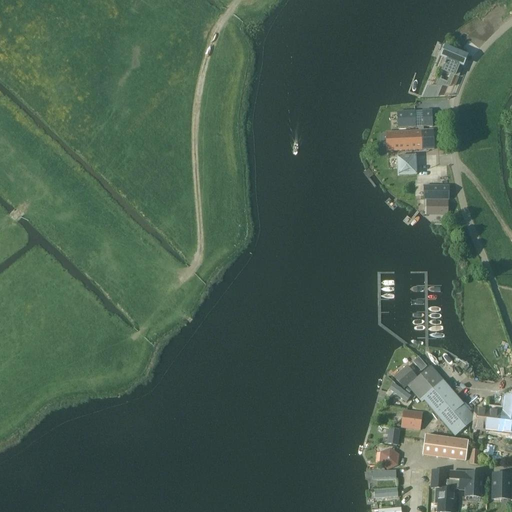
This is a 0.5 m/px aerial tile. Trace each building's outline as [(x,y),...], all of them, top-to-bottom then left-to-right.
[(446,66),(447,67),(445,72),(453,75),(449,83),(441,80),(439,87),(450,86),(459,64),(462,66),(466,56),(448,49),(444,58),(450,60),(448,64),(447,64),(446,66)] [(433,97),(433,86),(427,86),(423,97),(433,97)] [(432,110),(423,111),(423,127),(433,127),(432,110)] [(415,111),(397,112),(397,120),(416,119),(415,111)] [(416,119),(397,120),(398,129),(416,128),(416,119)] [(419,131),(386,132),(387,152),(434,150),(433,130),(423,131),(419,131)] [(417,175),(416,156),(397,157),(398,176),(417,175)] [(424,186),(424,199),(448,200),(449,187),(448,187),(424,186)] [(448,215),(448,200),(426,200),(426,214),(448,215)] [(413,362),(421,372),(427,367),(418,357),(413,362)] [(417,378),(406,366),(393,377),(404,389),(408,386),(417,378)] [(443,381),(435,371),(431,366),(408,386),(417,396),(421,401),(443,381)] [(475,417),(443,381),(421,401),(423,403),(425,401),(456,437),(474,421),(475,417)] [(392,384),(389,390),(406,402),(411,396),(392,384)] [(502,411),(476,408),(475,417),(474,421),(473,430),(511,434),(511,396),(504,396),(502,411)] [(403,411),(401,428),(420,431),(423,414),(403,411)] [(386,445),(399,446),(401,431),(391,430),(392,428),(384,426),(383,429),(386,430),(386,435),(388,435),(386,445)] [(426,436),(423,456),(465,462),(468,442),(426,436)] [(398,466),(399,455),(390,448),(380,453),(379,465),(388,471),(398,466)] [(468,463),(478,464),(480,451),(470,450),(468,463)] [(396,471),(373,472),(373,480),(396,479),(396,471)] [(432,471),(431,489),(436,489),(435,503),(437,504),(437,509),(437,511),(453,511),(453,510),(454,498),(456,498),(456,490),(449,490),(449,483),(445,482),(446,472),(432,471)] [(449,483),(449,490),(456,490),(459,490),(464,491),(464,495),(463,497),(465,497),(472,497),(474,497),(479,498),(481,498),(481,496),(481,492),(482,474),(450,472),(449,481),(456,481),(456,483),(449,483)] [(493,474),(492,500),(502,500),(509,500),(510,500),(510,499),(510,495),(511,474),(493,474)] [(397,489),(374,491),(375,499),(398,497),(397,489)]
